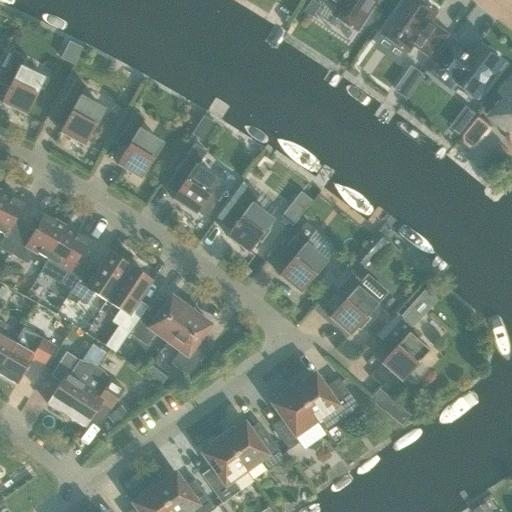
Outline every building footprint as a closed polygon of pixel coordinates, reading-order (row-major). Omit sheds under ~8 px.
[(328,0),(338,6),(333,14),(359,31),(379,0),(328,0)] [(429,20),(436,11),(419,0),(406,0),(384,33),(408,50),(413,44),(431,57),(448,34),(429,20)] [(471,55),(453,41),(430,71),(450,87),(455,80),(477,97),(480,93),(482,95),(490,83),(488,82),(504,62),(495,55),(497,54),(489,48),(487,50),(479,43),(471,55)] [(11,82),(4,97),(1,102),(26,114),(44,78),(20,66),(23,60),(11,54),(0,76),(11,82)] [(511,76),(499,92),(505,97),(489,116),(508,132),(507,134),(507,135),(508,137),(508,139),(509,141),(510,142),(511,144),(511,145),(511,76)] [(103,109),(81,97),(80,96),(85,86),(74,80),(60,106),(71,112),(60,132),(83,145),(103,109)] [(128,145),(117,164),(140,178),(161,144),(138,130),(144,119),(134,113),(118,139),(128,145)] [(206,127),(199,123),(193,133),(200,137),(206,127)] [(109,137),(113,130),(107,126),(102,133),(109,137)] [(185,180),(172,199),(195,214),(217,180),(196,166),(205,152),(194,144),(175,173),(185,180)] [(259,171),(253,166),(246,175),(252,180),(259,171)] [(266,227),(272,219),(251,204),(259,194),(247,186),(220,222),(230,230),(226,236),(248,252),(257,241),(260,243),(270,230),(266,227)] [(0,244),(0,248),(9,253),(21,231),(10,225),(22,203),(0,191),(0,231),(5,235),(0,244)] [(34,251),(47,258),(65,227),(44,215),(31,237),(21,231),(9,253),(27,263),(34,251)] [(305,223),(283,250),(293,258),(278,275),(300,293),(325,261),(304,244),(315,231),(305,223)] [(60,294),(66,297),(71,289),(83,270),(85,268),(74,262),(87,240),(65,227),(47,258),(61,266),(53,279),(65,285),(60,294)] [(71,289),(66,297),(76,304),(78,299),(86,304),(94,292),(107,301),(129,267),(108,253),(93,276),(83,270),(71,289)] [(112,321),(129,333),(145,310),(135,304),(150,281),(129,267),(107,301),(120,309),(112,321)] [(361,281),(351,273),(335,292),(330,297),(329,299),(328,300),(328,302),(328,304),(329,306),(330,307),(334,311),(329,317),(349,335),(356,328),(359,331),(370,318),(367,315),(376,304),(356,287),(361,281)] [(10,289),(0,283),(0,298),(4,301),(10,289)] [(154,333),(167,342),(191,310),(171,295),(154,317),(145,310),(129,333),(146,345),(154,333)] [(416,309),(406,321),(402,318),(386,336),(396,346),(381,363),(401,381),(408,374),(411,377),(422,364),(419,361),(428,350),(415,338),(420,333),(413,327),(423,315),(416,309)] [(191,310),(167,342),(179,352),(171,363),(186,375),(190,372),(204,354),(195,347),(211,324),(191,310)] [(5,336),(8,326),(0,321),(0,366),(15,341),(5,336)] [(23,327),(15,341),(0,366),(0,375),(16,384),(30,360),(42,366),(55,346),(23,327)] [(65,415),(97,368),(99,364),(98,364),(96,367),(90,364),(81,361),(66,352),(53,372),(63,378),(47,403),(65,415)] [(97,368),(65,415),(84,427),(100,402),(110,409),(123,389),(108,379),(103,372),(97,368)] [(303,375),(290,384),(316,421),(323,431),(337,421),(358,406),(341,382),(328,391),(314,372),(305,379),(303,375)] [(316,421),(290,384),(277,394),(279,397),(271,403),(284,422),(274,429),(288,450),(299,442),(295,437),(316,421)] [(125,418),(118,409),(107,419),(115,427),(125,418)] [(220,434),(246,471),(260,461),(267,471),(285,458),(267,434),(258,441),(244,422),(235,428),(233,425),(220,434)] [(232,481),(246,471),(220,434),(207,443),(210,447),(201,453),(214,472),(204,479),(222,503),(239,491),(232,481)] [(170,511),(209,511),(215,508),(198,483),(188,490),(175,472),(166,478),(163,474),(150,484),(170,511)] [(170,511),(150,484),(137,493),(140,496),(131,503),(137,511),(170,511)]
